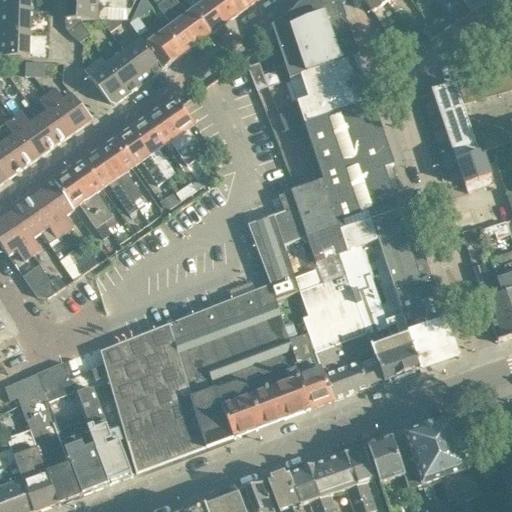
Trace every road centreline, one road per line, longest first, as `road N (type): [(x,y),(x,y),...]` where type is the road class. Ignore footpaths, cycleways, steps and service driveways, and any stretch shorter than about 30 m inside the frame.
road 1 (unclassified): [(493,373),(396,82),(482,32)]
road 2 (tertiary): [(123,511),(493,373)]
road 3 (residential): [(0,207),(286,0)]
